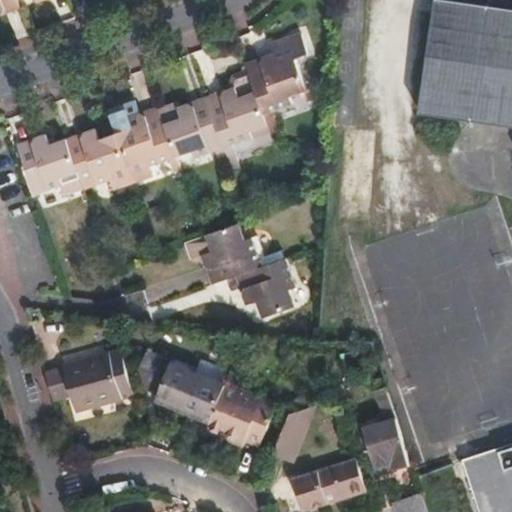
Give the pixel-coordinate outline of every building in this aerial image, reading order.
[(17,0),(0,0),(0,20),(3,20),(6,12),(4,6),(18,1),(17,0)] [(3,20),(22,12),(18,1),(4,6),(6,12),(3,20)] [(511,15),(432,4),(416,119),(511,132),(511,15)] [(273,52),(263,55),(260,62),(262,67),(253,69),(266,109),(289,102),(287,94),(304,89),(313,86),(308,66),(321,62),(314,40),(283,50),(286,60),(276,62),(273,52)] [(263,55),(250,60),(253,67),(253,69),(262,67),(260,62),(263,55)] [(251,130),(271,124),(266,109),(253,69),(253,67),(238,72),(235,79),(236,84),(226,86),(222,93),(224,100),(210,104),(217,125),(224,146),(253,136),(251,130)] [(226,86),(206,93),(210,104),(224,100),(222,93),(226,86)] [(210,104),(206,93),(187,99),(193,102),(195,109),(210,104)] [(194,155),(224,146),(217,125),(210,104),(195,109),(193,102),(187,99),(179,101),(178,99),(160,104),(164,115),(177,156),(192,151),(194,155)] [(164,115),(160,104),(136,112),(144,115),(146,121),(164,115)] [(129,126),(118,129),(135,180),(149,175),(146,165),(177,156),(164,115),(146,121),(144,115),(136,112),(125,115),(129,126)] [(93,126),(81,130),(84,141),(96,136),(93,126)] [(81,130),(67,134),(85,186),(112,177),(114,186),(135,180),(118,129),(96,136),(84,141),(81,130)] [(37,145),(22,150),(36,191),(63,181),(66,192),(85,186),(67,134),(53,139),(50,130),(38,134),(35,138),(37,145)] [(38,134),(19,141),(22,150),(37,145),(35,138),(38,134)] [(248,274),(260,270),(251,241),(243,244),(237,228),(205,239),(205,240),(184,248),(189,263),(197,264),(203,262),(205,268),(211,270),(215,268),(220,284),(237,278),(248,274)] [(294,290),(284,262),(260,270),(248,274),(252,287),(245,289),(243,294),(246,306),(257,302),(262,317),(292,307),(287,292),(294,290)] [(205,268),(211,287),(220,284),(215,268),(211,270),(205,268)] [(237,278),(243,294),(245,289),(252,287),(248,274),(237,278)] [(134,398),(120,352),(63,368),(77,414),(134,398)] [(209,425),(224,388),(170,366),(154,403),(209,425)] [(259,451),(277,407),(225,385),(224,388),(209,425),(204,435),(234,447),(238,435),(246,438),(244,444),(259,451)] [(407,460),(385,389),(371,393),(379,421),(365,425),(378,468),(407,460)] [(242,451),(244,444),(246,438),(238,435),(234,447),(242,451)] [(281,473),(293,444),(281,439),(276,449),(269,468),(281,473)] [(511,511),(511,445),(501,449),(458,463),(474,511),(511,511)] [(308,511),(366,494),(355,461),(291,481),(301,511),(308,511)] [(423,511),(419,495),(388,504),(390,511),(423,511)]
